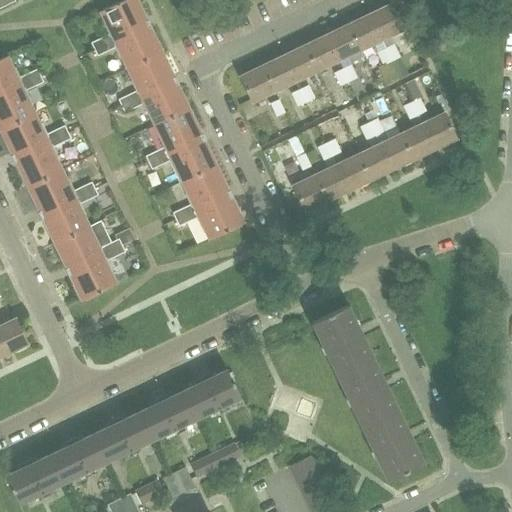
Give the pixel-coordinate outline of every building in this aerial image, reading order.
[(122,0),(99,11),(109,33),(113,40),(148,23),(146,18),(137,0),(122,0)] [(369,15),(381,39),(403,29),(391,4),(369,15)] [(360,50),(381,39),(369,15),(348,25),(360,50)] [(109,33),(100,38),(106,52),(116,47),(126,69),(162,52),(151,28),(148,23),(113,40),(109,33)] [(348,25),(333,32),(329,34),(326,35),(338,60),(346,56),(360,50),(348,25)] [(317,70),(338,60),(326,35),(305,46),(317,70)] [(91,42),(98,56),(106,52),(100,38),(91,42)] [(386,48),(392,61),(400,57),(394,44),(386,48)] [(295,81),(317,70),(305,46),(283,56),(295,81)] [(383,65),(392,61),(386,48),(377,52),(383,65)] [(162,52),(126,69),(137,90),(140,97),(175,80),(173,75),(162,52)] [(7,56),(0,58),(0,94),(21,85),(24,92),(34,87),(27,73),(17,77),(7,56)] [(274,91),(295,81),(283,56),(262,67),(274,91)] [(357,77),(351,65),(343,69),(349,81),(357,77)] [(252,102),(274,91),(262,67),(240,77),(252,102)] [(42,83),(36,69),(27,73),(34,87),(42,83)] [(340,85),(349,81),(343,69),(334,73),(340,85)] [(137,90),(127,95),(134,109),(143,104),(154,125),(189,108),(178,85),(176,81),(175,80),(140,97),(137,90)] [(406,90),(415,85),(412,80),(403,84),(406,90)] [(21,85),(0,94),(0,129),(35,113),(24,92),(21,85)] [(299,89),(305,102),(314,98),(308,85),(299,89)] [(362,86),(353,90),(357,98),(366,94),(362,86)] [(297,106),(305,102),(299,89),(291,93),(297,106)] [(134,109),(127,95),(119,99),(125,112),(125,113),(134,109)] [(419,97),(411,101),(417,114),(426,110),(419,97)] [(277,100),(269,104),(275,117),(283,113),(277,100)] [(409,118),(417,114),(411,101),(403,105),(409,118)] [(189,108),(154,125),(164,147),(167,154),(203,137),(200,131),(189,108)] [(35,113),(0,129),(0,131),(10,154),(13,158),(48,141),(52,148),(61,144),(54,130),(45,134),(35,113)] [(444,113),(443,114),(430,120),(422,124),(434,149),(438,147),(441,145),(456,138),(444,113)] [(368,122),(374,135),(382,131),(376,118),(368,122)] [(366,139),(374,135),(368,122),(360,126),(366,139)] [(413,159),(434,149),(422,124),(401,134),(413,159)] [(54,130),(61,144),(70,140),(63,126),(63,125),(54,130)] [(391,169),(413,159),(401,134),(379,144),(391,169)] [(164,147),(154,151),(161,165),(171,161),(181,182),(216,165),(205,141),(203,137),(167,154),(164,147)] [(325,143),(331,155),(339,152),(333,139),(325,143)] [(48,141),(13,158),(15,164),(16,165),(26,186),(62,169),(52,148),(48,141)] [(331,155),(325,143),(317,147),(323,159),(331,155)] [(369,180),(391,169),(379,144),(357,155),(369,180)] [(153,169),(161,165),(154,151),(146,155),(152,169),(153,169)] [(302,170),(310,166),(304,153),(296,157),(302,170)] [(348,190),(369,180),(357,155),(336,165),(348,190)] [(216,165),(181,182),(191,203),(194,210),(230,193),(227,188),(216,165)] [(328,169),(314,175),(326,200),(341,193),(344,192),(348,190),(336,165),(328,169)] [(62,169),(26,186),(38,210),(40,215),(75,198),(79,205),(88,200),(81,186),(72,191),(62,169)] [(306,179),(293,185),(293,186),(305,211),(318,204),(321,203),(326,200),(314,175),(306,179)] [(81,186),(88,200),(97,196),(90,183),(90,182),(81,186)] [(191,203),(182,208),(188,222),(198,217),(208,239),(244,222),(232,198),(230,193),(194,210),(191,203)] [(75,198),(40,215),(43,220),(53,243),(89,226),(79,205),(75,198)] [(173,212),(180,225),(180,226),(188,222),(182,208),(173,212)] [(89,226),(53,243),(65,267),(67,272),(103,255),(106,261),(115,257),(109,243),(99,247),(89,226)] [(124,253),(117,239),(109,243),(115,257),(124,253)] [(103,255),(67,272),(70,277),(81,300),(117,283),(116,283),(106,261),(103,255)] [(347,305),(312,322),(337,375),(373,358),(347,305)] [(0,325),(0,343),(5,354),(27,344),(14,319),(0,325)] [(373,358),(337,375),(362,428),(398,410),(373,358)] [(195,385),(182,391),(195,418),(240,396),(228,370),(213,377),(212,373),(194,382),(195,385)] [(152,406),(139,412),(151,439),(195,418),(182,391),(169,398),(168,394),(150,402),(152,406)] [(398,410),(362,428),(387,480),(423,463),(398,410)] [(108,427),(95,434),(108,460),(151,439),(139,412),(126,419),(124,415),(106,424),(108,427)] [(64,448),(51,455),(64,481),(108,460),(95,434),(82,440),(80,436),(62,445),(64,448)] [(235,443),(212,454),(218,466),(240,455),(235,443)] [(212,454),(191,464),(197,476),(218,466),(212,454)] [(20,470),(6,476),(19,503),(64,481),(51,455),(38,461),(36,457),(18,466),(20,470)] [(316,467),(311,456),(289,466),(294,477),(316,467)] [(186,467),(174,472),(184,492),(195,487),(186,467)] [(321,478),(316,467),(294,477),(299,488),(321,478)] [(174,472),(163,478),(172,498),(184,492),(174,472)] [(326,489),(321,478),(299,488),(304,499),(326,489)] [(136,490),(142,503),(164,492),(158,480),(136,490)] [(331,499),(326,489),(304,499),(310,510),(331,499)] [(139,511),(130,493),(119,499),(125,511),(139,511)] [(125,511),(119,499),(107,504),(111,511),(125,511)] [(332,511),(336,510),(331,499),(310,510),(310,511),(332,511)]
